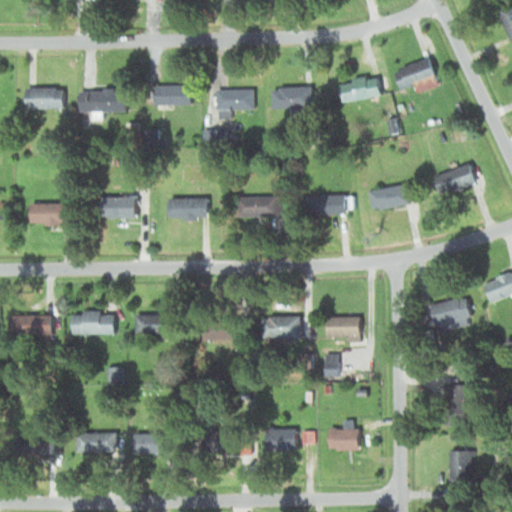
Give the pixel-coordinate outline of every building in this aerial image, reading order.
[(511,41),(511,2),(496,10),(511,42),(511,41)] [(400,88),(414,83),(417,91),(438,84),(429,56),(393,68),(400,88)] [(379,96),(378,75),(340,77),(341,98),(379,96)] [(272,106),(311,105),(311,85),(272,85),(272,106)] [(25,106),(63,106),(63,86),(25,86),(25,106)] [(190,103),(190,86),(154,86),(154,103),(190,103)] [(78,109),(126,109),(126,87),(78,87),(78,109)] [(217,87),(217,115),(230,115),(230,107),(253,107),(253,87),(217,87)] [(209,127),(209,149),(226,149),(226,127),(209,127)] [(440,194),(476,182),(469,162),(433,174),(440,194)] [(369,188),(372,208),(413,202),(409,181),(369,188)] [(345,193),(307,193),(307,212),(345,212),(345,193)] [(283,214),(283,194),(236,194),(236,214),(283,214)] [(168,196),(168,216),(207,216),(207,196),(168,196)] [(135,197),(107,197),(107,217),(135,217),(135,197)] [(30,222),(69,222),(69,201),(30,201),(30,222)] [(490,300),(511,292),(511,270),(483,281),(490,300)] [(438,331),(473,322),(467,298),(432,307),(438,331)] [(113,332),(113,309),(72,309),(72,332),(113,332)] [(51,313),(8,313),(8,333),(51,333),(51,313)] [(176,313),(134,313),(134,332),(176,332),(176,313)] [(261,336),(300,336),(300,315),(261,315),(261,336)] [(359,337),(359,315),(327,315),(327,337),(359,337)] [(464,382),(445,382),(445,411),(464,411),(464,382)] [(357,422),(329,422),(329,448),(357,448),(357,422)] [(222,444),(235,443),(233,424),(220,425),(222,444)] [(296,429),(264,429),(264,447),(296,447),(296,429)] [(116,431),(77,431),(77,450),(116,450),(116,431)] [(132,432),(132,451),(173,451),(173,432),(132,432)] [(54,434),(16,434),(16,454),(54,454),(54,434)] [(472,448),(450,448),(450,479),(472,479),(472,448)]
